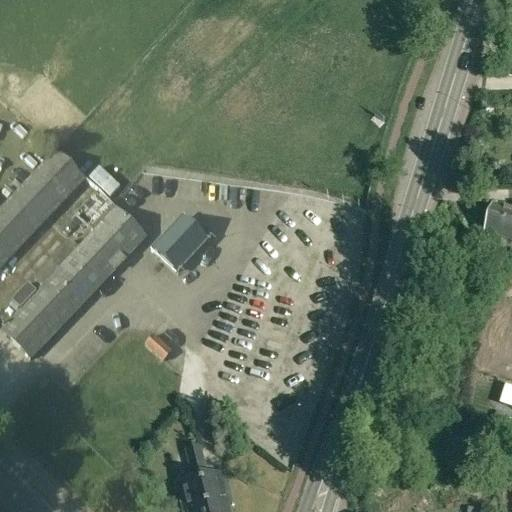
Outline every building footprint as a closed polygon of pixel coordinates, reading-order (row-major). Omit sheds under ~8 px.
[(0,210),(0,268),(83,181),(54,154),(0,210)] [(74,216),(93,234),(115,211),(96,193),(74,216)] [(115,211),(93,234),(78,250),(58,272),(0,332),(0,334),(28,361),(144,239),(115,211)] [(511,215),(494,211),(486,235),(511,242),(511,215)] [(207,242),(182,218),(149,253),(175,277),(207,242)] [(50,264),(58,272),(78,250),(70,243),(50,264)] [(172,354),(153,336),(144,347),(163,364),(172,354)] [(511,388),(507,386),(501,404),(511,408),(511,388)] [(191,473),(203,470),(198,449),(186,452),(191,473)] [(470,456),(471,477),(493,476),(492,455),(470,456)] [(223,477),(177,489),(183,511),(226,511),(222,495),(227,493),(223,477)]
